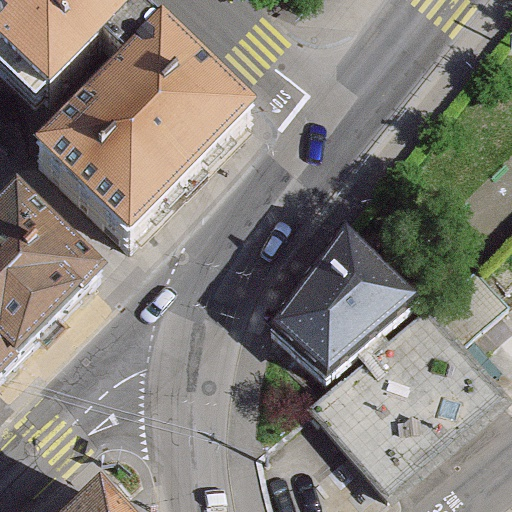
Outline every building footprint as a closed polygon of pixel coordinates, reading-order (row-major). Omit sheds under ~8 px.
[(0,0),(0,73),(43,115),(135,21),(113,0),(0,0)] [(237,121),(135,21),(43,115),(10,149),(113,249),(237,121)] [(0,372),(98,274),(8,185),(0,192),(0,372)] [(344,240),(271,340),(327,390),(416,311),(344,240)] [(426,318),(310,417),(386,505),(502,406),(458,356),(476,340),(507,313),(475,276),(426,318)] [(105,511),(93,500),(80,511),(105,511)]
